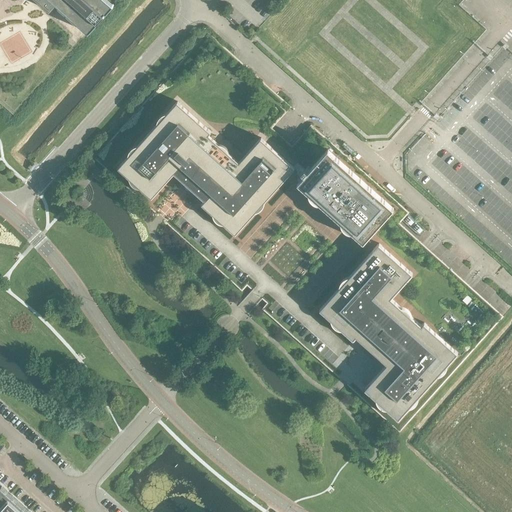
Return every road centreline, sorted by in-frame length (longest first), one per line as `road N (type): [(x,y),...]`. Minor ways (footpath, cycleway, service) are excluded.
road 1 (unclassified): [(511,285),(197,2)]
road 2 (unclassified): [(9,213),(197,2)]
road 3 (tertiary): [(161,401),(9,213)]
road 4 (unclassified): [(78,497),(161,401)]
